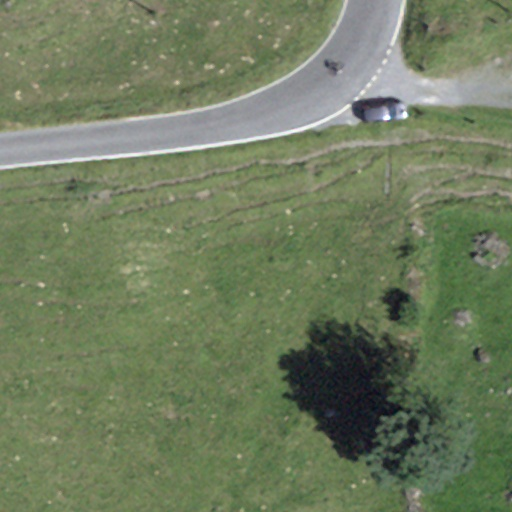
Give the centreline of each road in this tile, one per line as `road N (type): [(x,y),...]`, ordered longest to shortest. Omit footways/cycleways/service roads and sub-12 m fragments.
road 1 (tertiary): [(0,154),(227,129),(279,115),(349,69),(376,0)]
road 2 (track): [(511,94),(413,86),(349,69)]
